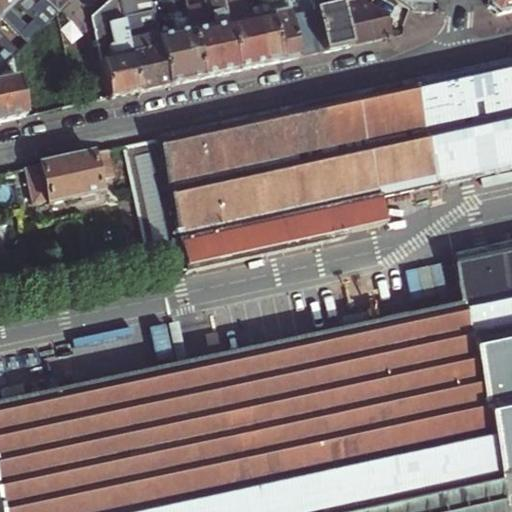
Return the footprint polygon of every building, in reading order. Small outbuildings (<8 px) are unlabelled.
[(83,0),(71,13),(89,90),(111,85),(120,83),(102,0),(83,0)] [(102,0),(120,83),(140,79),(149,78),(141,39),(137,40),(129,5),(121,7),(119,0),(102,0)] [(152,0),(153,4),(135,8),(141,39),(149,78),(170,73),(185,70),(175,23),(171,1),(170,0),(152,0)] [(189,0),(175,0),(171,1),(175,23),(197,19),(194,5),(191,5),(189,0)] [(194,5),(197,19),(175,23),(185,70),(203,66),(218,63),(205,0),(189,0),(191,5),(194,5)] [(233,60),(244,58),(232,0),(205,0),(218,63),(233,60)] [(232,0),(244,58),(256,55),(263,54),(250,0),(232,0)] [(273,52),(281,50),(272,10),(269,0),(250,0),(263,54),(273,52)] [(315,0),(316,0),(297,4),(306,45),(321,42),(333,40),(324,2),(323,0),(315,0)] [(368,0),(332,0),(324,2),(333,40),(374,32),(386,29),(381,8),(368,0)] [(511,0),(488,0),(487,13),(498,21),(511,17),(511,0)] [(299,47),(306,45),(297,4),(272,10),(281,50),(299,47)] [(511,70),(481,77),(118,153),(138,253),(173,246),(179,275),(380,233),(375,206),(511,177),(511,70)] [(38,171),(38,172),(22,175),(29,211),(45,207),(45,210),(96,199),(94,187),(90,161),(44,170),(38,171)] [(0,405),(0,511),(511,511),(511,243),(447,258),(458,307),(0,405)]
